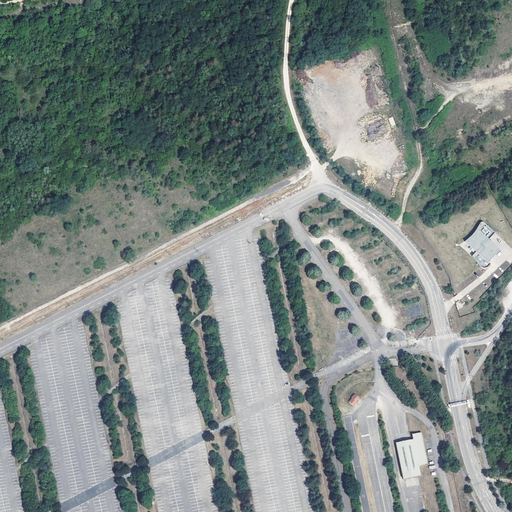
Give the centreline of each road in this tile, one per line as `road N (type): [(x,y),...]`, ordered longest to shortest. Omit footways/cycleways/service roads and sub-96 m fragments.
road 1 (unclassified): [(446,344),(427,277),(406,247),(325,188),(0,351)]
road 2 (track): [(315,167),(0,329)]
road 3 (track): [(292,0),(289,97),(325,188)]
road 4 (track): [(306,240),(336,240),(377,290),(386,330),(378,344)]
